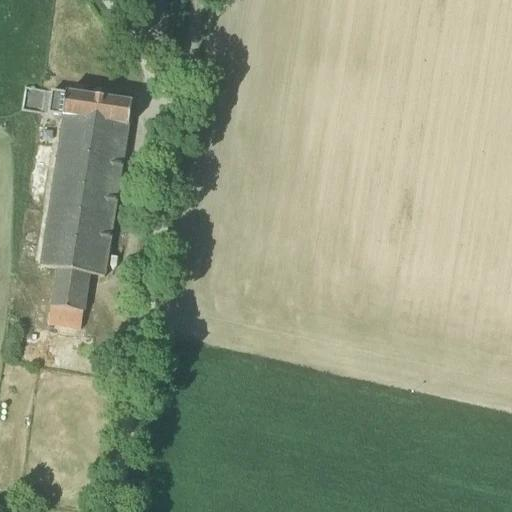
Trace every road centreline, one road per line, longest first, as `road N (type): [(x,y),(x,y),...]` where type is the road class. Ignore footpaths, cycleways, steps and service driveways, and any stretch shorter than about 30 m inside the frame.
road 1 (track): [(120,511),(178,113)]
road 2 (track): [(106,0),(178,113)]
